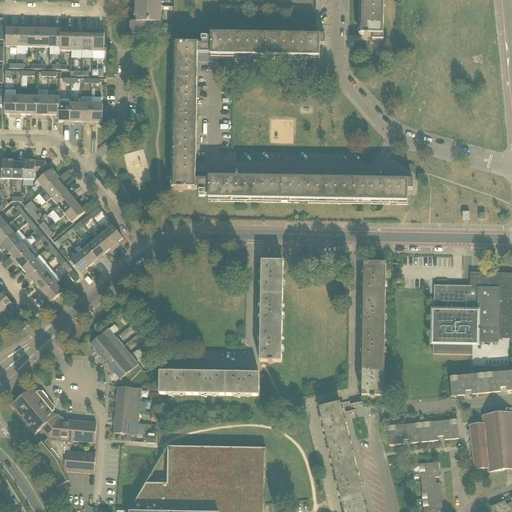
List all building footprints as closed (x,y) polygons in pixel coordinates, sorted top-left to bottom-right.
[(372,42),(377,42),(384,42),(384,0),(361,0),(361,36),(365,36),(365,38),(369,38),(369,37),(372,37),(372,42)] [(136,24),(131,24),(131,38),(153,38),(153,30),(161,30),(162,8),(136,7),(136,24)] [(13,30),(6,29),(6,48),(17,48),(17,27),(13,27),(13,30)] [(17,27),(17,48),(28,48),(28,30),(23,30),(23,27),(17,27)] [(28,30),(28,48),(39,48),(39,27),(34,27),(34,30),(28,30)] [(39,48),(50,49),(50,30),(44,30),(44,27),(39,27),(39,48)] [(56,31),(50,30),(50,49),(60,49),(61,34),(62,34),(62,28),(56,28),(56,31)] [(71,52),(72,31),(67,31),(67,34),(62,34),(61,34),(60,49),(60,52),(71,52)] [(71,52),(82,52),(83,34),(77,34),(77,31),(72,31),(71,52)] [(82,52),(93,53),(94,31),(88,31),(88,34),(83,34),(82,52)] [(93,53),(104,53),(105,35),(99,35),(99,31),(94,31),(93,53)] [(325,47),(326,37),(319,37),(319,38),(211,36),(211,39),(211,58),(320,59),(320,47),(325,47)] [(211,59),(211,58),(211,39),(202,39),(202,46),(198,46),(198,62),(208,62),(211,59)] [(173,190),(178,190),(178,193),(183,193),(183,190),(195,191),(196,190),(196,174),(198,62),(198,46),(198,45),(176,45),(173,190)] [(5,97),(5,115),(11,116),(11,119),(16,119),(16,98),(5,97)] [(27,98),(16,98),(16,119),(21,119),(21,116),(26,116),(27,98)] [(37,119),(38,98),(27,98),(26,116),(32,116),(32,119),(37,119)] [(49,98),(38,98),(37,119),(42,119),(42,116),(48,116),(49,98)] [(49,98),(48,116),(54,117),(54,120),(59,120),(59,104),(60,99),(49,98)] [(65,126),(70,126),(70,105),(59,104),(59,120),(59,123),(65,123),(65,126)] [(81,123),(81,105),(70,105),(70,126),(75,126),(75,123),(81,123)] [(91,126),(92,105),(81,105),(81,123),(86,123),(86,126),(91,126)] [(103,124),(103,105),(92,105),(91,126),(96,126),(96,123),(103,124)] [(0,180),(1,180),(13,181),(14,164),(14,162),(2,161),(2,162),(0,161),(0,180)] [(13,181),(24,181),(24,162),(20,162),(19,164),(14,164),(13,181)] [(35,162),(24,162),(24,181),(34,181),(34,175),(39,175),(45,163),(35,163),(35,162)] [(44,191),(59,179),(52,170),(51,171),(45,163),(39,175),(42,178),(37,182),(44,191)] [(208,197),(209,179),(209,178),(206,175),(196,174),(196,190),(200,190),(200,192),(199,192),(199,197),(205,197),(208,197)] [(47,203),(51,200),(64,189),(60,184),(62,183),(59,179),(44,191),(44,192),(39,196),(46,203),(47,203)] [(408,204),(408,191),(413,191),(413,182),(407,182),(209,179),(208,197),(208,201),(408,204)] [(58,208),(73,196),(70,192),(68,193),(64,189),(51,200),(58,208)] [(73,196),(58,208),(54,212),(61,220),(65,216),(78,205),(74,201),(76,199),(73,196)] [(35,213),(28,205),(25,208),(31,216),(35,213)] [(72,225),(87,212),(84,208),(82,210),(78,205),(65,216),(72,225)] [(21,216),(24,214),(18,207),(15,210),(21,216)] [(92,221),(103,213),(99,208),(89,216),(92,220),(92,221)] [(40,219),(36,213),(35,213),(31,216),(37,222),(40,219)] [(24,214),(21,216),(26,222),(28,224),(31,222),(24,214)] [(86,218),(81,223),(83,226),(92,220),(89,216),(86,218)] [(35,233),(38,230),(31,222),(28,224),(29,226),(35,233)] [(40,226),(45,233),(49,230),(48,229),(45,225),(44,223),(40,226)] [(83,226),(81,223),(72,230),(75,233),(83,226)] [(112,227),(108,231),(104,226),(100,229),(116,249),(119,246),(118,244),(123,240),(112,227)] [(0,247),(14,236),(7,228),(0,233),(0,247)] [(110,250),(112,252),(116,249),(100,229),(96,233),(100,238),(96,241),(106,254),(110,250)] [(45,238),(38,230),(35,233),(42,241),(45,238)] [(49,230),(45,233),(50,239),(54,236),(49,230)] [(72,230),(64,237),(67,240),(75,233),(72,230)] [(21,244),(14,236),(0,247),(3,251),(5,249),(9,254),(21,244)] [(67,240),(64,237),(57,242),(60,246),(67,240)] [(42,241),(49,250),(52,247),(45,238),(42,241)] [(103,260),(101,258),(106,254),(96,241),(95,242),(92,238),(84,244),(99,263),(103,260)] [(14,264),(33,248),(26,239),(21,244),(9,254),(13,258),(11,260),(14,264)] [(95,266),(99,263),(84,244),(80,248),(77,248),(75,250),(79,255),(89,267),(94,264),(95,266)] [(52,247),(49,250),(54,256),(57,254),(52,247)] [(35,261),(31,257),(36,252),(33,248),(14,264),(17,267),(19,266),(23,271),(35,261)] [(70,262),(82,277),(86,273),(85,271),(89,267),(79,255),(70,262)] [(57,260),(58,261),(62,265),(62,266),(66,264),(60,257),(57,260)] [(28,281),(42,269),(35,261),(23,271),(27,275),(25,277),(28,281)] [(283,297),(283,263),(262,263),(261,296),(283,297)] [(62,266),(68,272),(71,269),(66,264),(62,266)] [(386,265),(364,265),(364,298),(385,298),(386,265)] [(37,287),(48,277),(42,269),(28,281),(31,284),(33,283),(37,287)] [(68,275),(75,284),(80,280),(73,272),(69,274),(68,275)] [(511,339),(511,275),(471,275),(471,287),(434,287),(434,312),(432,312),(432,345),(433,345),(433,356),(472,356),(473,346),(478,346),(478,343),(498,344),(498,339),(511,339)] [(41,297),(55,286),(48,277),(37,287),(39,291),(37,292),(41,297)] [(51,304),(68,290),(61,281),(55,286),(41,297),(45,301),(47,299),(51,304)] [(18,309),(13,303),(11,304),(2,293),(0,294),(0,308),(5,315),(9,312),(11,315),(18,309)] [(282,330),(283,297),(261,296),(261,330),(282,330)] [(363,331),(385,332),(385,298),(364,298),(363,331)] [(127,325),(131,321),(127,317),(123,320),(127,325)] [(24,331),(29,326),(26,322),(21,327),(24,331)] [(116,339),(109,330),(90,345),(98,354),(116,339)] [(261,330),(260,363),(268,363),(268,364),(273,364),(273,363),(282,363),(282,330),(261,330)] [(362,364),(384,365),(385,332),(363,331),(362,364)] [(150,340),(146,335),(142,338),(143,339),(146,343),(150,340)] [(124,348),(116,339),(98,354),(105,363),(124,348)] [(131,357),(124,348),(105,363),(113,372),(131,357)] [(113,372),(120,381),(138,365),(131,357),(113,372)] [(375,398),(383,398),(384,398),(384,365),(362,364),(362,398),(370,398),(370,399),(375,399),(375,398)] [(511,391),(511,372),(502,373),(504,388),(507,388),(507,392),(511,391)] [(501,393),(500,389),(504,388),(502,373),(485,375),(487,394),(501,393)] [(193,374),(160,374),(159,396),(192,396),(193,374)] [(192,396),(226,397),(226,375),(193,374),(192,396)] [(259,398),(259,376),(226,375),(226,397),(259,398)] [(469,392),(472,391),(472,395),(487,394),(485,375),(467,377),(469,392)] [(466,396),(466,392),(469,392),(467,377),(450,379),(452,397),(466,396)] [(142,390),(118,388),(117,400),(141,402),(142,390)] [(55,418),(52,413),(54,411),(55,408),(42,392),(38,392),(36,394),(31,389),(11,406),(35,434),(41,430),(54,419),(55,418)] [(140,413),(141,402),(117,400),(116,411),(140,413)] [(366,511),(340,404),(339,405),(319,410),(344,511),(366,511)] [(139,425),(140,413),(116,411),(115,423),(139,425)] [(511,470),(511,414),(483,417),(484,425),(470,427),(475,470),(489,469),(489,473),(506,471),(506,477),(511,476),(511,470)] [(97,425),(66,422),(66,423),(62,422),(54,419),(41,430),(49,439),(44,443),(43,442),(33,450),(48,468),(57,488),(68,482),(66,476),(66,472),(94,475),(95,466),(96,460),(96,455),(70,453),(71,442),(95,444),(97,425)] [(450,426),(450,421),(440,422),(441,437),(444,437),(445,441),(459,440),(458,425),(450,426)] [(440,422),(430,423),(430,428),(423,428),(424,443),(438,442),(438,438),(441,437),(440,422)] [(114,434),(138,436),(139,425),(115,423),(114,434)] [(416,429),(415,425),(405,426),(406,441),(410,440),(410,444),(424,443),(423,428),(416,429)] [(405,426),(395,427),(395,431),(388,432),(389,446),(404,445),(403,441),(406,441),(405,426)] [(168,448),(167,485),(146,485),(130,511),(264,511),(266,450),(266,439),(192,438),(191,448),(168,448)] [(438,464),(420,465),(421,483),(436,482),(436,479),(440,478),(438,464)] [(442,499),(440,484),(436,485),(436,482),(421,483),(423,500),(442,499)] [(442,511),(442,499),(423,500),(424,511),(442,511)] [(511,511),(509,505),(506,506),(505,502),(491,508),(493,511),(511,511)]
